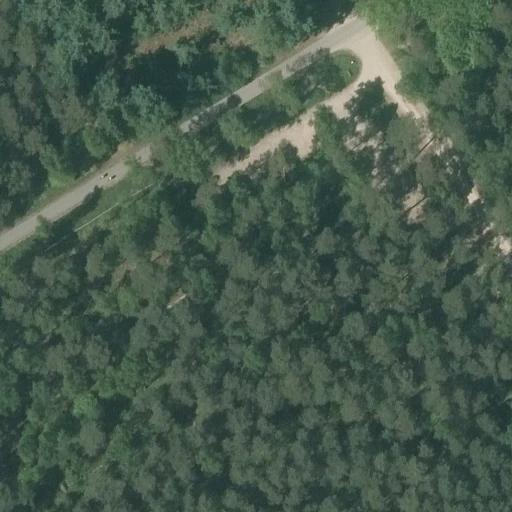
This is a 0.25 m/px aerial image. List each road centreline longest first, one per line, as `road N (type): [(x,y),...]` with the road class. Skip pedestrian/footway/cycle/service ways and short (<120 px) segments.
road 1 (unclassified): [(0,246),(349,32)]
road 2 (track): [(377,73),(511,265)]
road 3 (track): [(121,172),(1,0)]
